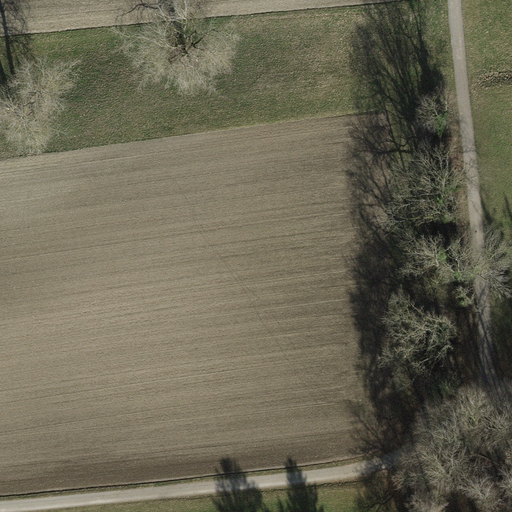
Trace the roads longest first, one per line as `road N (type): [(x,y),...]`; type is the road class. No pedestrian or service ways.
road 1 (track): [(18,511),(375,470),(511,384)]
road 2 (track): [(511,399),(494,392),(454,0)]
